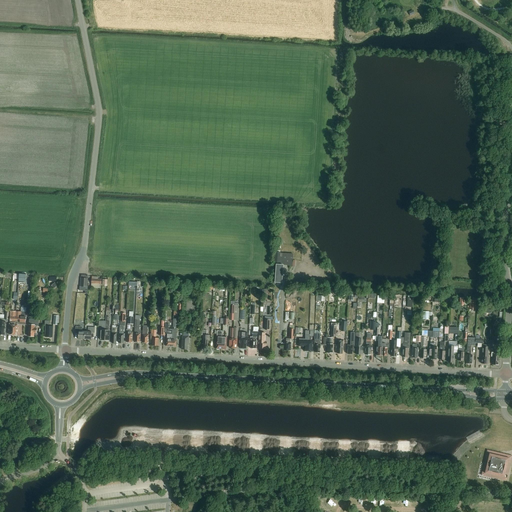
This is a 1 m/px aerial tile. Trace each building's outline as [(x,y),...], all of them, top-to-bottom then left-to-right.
[(280,253),(275,252),(274,265),(276,265),(275,282),(282,283),(283,265),(292,266),(293,254),(280,253)] [(88,275),(81,275),(81,278),(80,287),(80,286),(80,291),(87,291),(88,275)] [(98,277),(92,276),(91,284),(101,284),(102,279),(98,279),(98,277)] [(432,306),(440,307),(441,299),(434,299),(434,302),(433,302),(432,306)] [(25,323),(26,315),(26,312),(16,311),(15,316),(14,316),(13,335),(17,335),(17,330),(18,330),(18,325),(17,325),(17,322),(25,323)] [(39,319),(29,319),(28,336),(33,336),(33,335),(34,335),(35,333),(36,333),(37,328),(35,328),(35,325),(38,326),(39,319)] [(181,349),(187,349),(187,345),(189,345),(189,336),(189,334),(186,334),(186,332),(184,332),(184,329),(183,329),(183,324),(181,324),(180,336),(182,336),(181,349)] [(53,338),(53,327),(46,326),(45,337),(53,338)] [(78,339),(85,339),(85,331),(81,331),(81,327),(76,326),(75,332),(78,332),(78,339)] [(89,332),(85,331),(85,339),(91,339),(91,333),(94,333),(95,327),(89,327),(89,332)] [(294,329),(290,329),(289,332),(289,338),(286,338),(286,342),(285,342),(285,350),(291,351),(291,343),(290,343),(291,339),(294,339),(294,329)] [(151,330),(151,334),(150,334),(150,339),(152,339),(151,346),(158,346),(158,338),(156,338),(156,330),(151,330)] [(207,330),(201,330),(201,335),(203,335),(203,348),(207,348),(207,343),(208,343),(209,339),(211,339),(211,335),(207,335),(207,330)] [(259,338),(259,332),(253,331),(253,337),(251,337),(250,348),(256,348),(256,337),(259,338)] [(247,336),(247,332),(240,332),(239,344),(240,344),(240,348),(246,348),(246,345),(247,345),(247,337),(247,336)] [(351,332),(350,346),(347,345),(347,354),(352,354),(352,352),(355,352),(355,349),(354,349),(354,346),(355,346),(355,333),(351,332)] [(401,344),(403,344),(402,357),(408,357),(409,348),(407,348),(407,344),(410,344),(410,333),(404,332),(404,338),(401,338),(401,344)] [(449,341),(449,346),(448,362),(453,362),(454,354),(452,354),(453,346),(458,346),(458,335),(456,335),(455,340),(456,340),(455,342),(449,341)] [(426,337),(425,337),(421,337),(421,336),(416,336),(415,342),(421,342),(421,346),(422,346),(422,350),(421,350),(420,358),(426,358),(427,350),(425,350),(426,337)] [(475,338),(471,337),(468,337),(466,363),(472,363),(472,355),(471,355),(471,351),(470,351),(471,345),(475,345),(475,338)] [(385,343),(382,342),(382,343),(382,346),(381,356),(387,356),(388,348),(389,348),(389,344),(385,343)] [(436,346),(433,346),(433,348),(430,348),(430,352),(429,359),(437,359),(437,348),(436,346)] [(133,444),(141,445),(142,435),(134,434),(133,444)] [(163,446),(171,446),(171,436),(163,436),(163,446)] [(192,447),(200,447),(201,437),(193,437),(192,447)] [(222,448),(230,449),(230,439),(222,438),(222,448)] [(251,450),(259,450),(260,440),(252,440),(251,450)] [(289,452),(289,442),(281,441),(281,451),(289,452)] [(310,453),(318,453),(319,443),(311,443),(310,453)] [(348,444),(340,444),(340,454),(348,454),(348,444)] [(377,446),(369,445),(369,455),(377,456),(377,446)] [(398,457),(406,457),(407,447),(399,447),(398,457)] [(507,475),(508,475),(511,463),(508,462),(508,461),(509,458),(489,453),(485,473),(504,477),(507,478),(507,475)]
